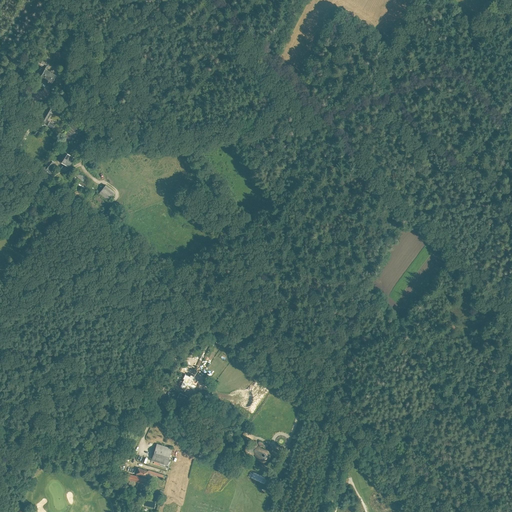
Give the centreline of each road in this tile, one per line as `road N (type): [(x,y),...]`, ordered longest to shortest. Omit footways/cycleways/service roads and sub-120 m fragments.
road 1 (track): [(320,116),(175,139),(268,243),(362,276),(485,435)]
road 2 (unclassified): [(0,148),(298,387),(416,511)]
road 3 (track): [(511,312),(320,116)]
road 4 (track): [(502,121),(444,67),(389,97),(320,116)]
road 5 (track): [(92,222),(116,193),(82,163),(110,148),(175,139)]
road 6 (track): [(121,246),(0,366)]
road 7 (track): [(320,116),(207,0)]
